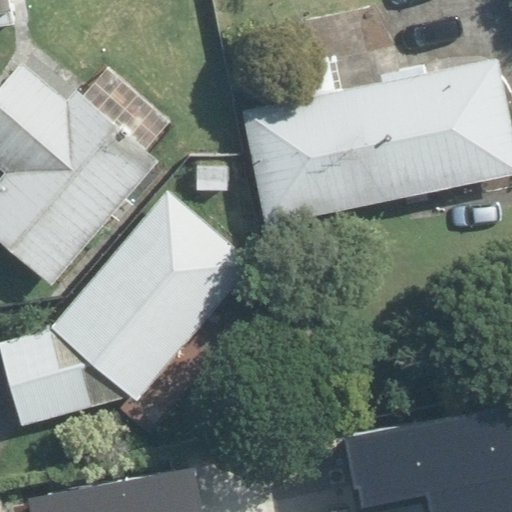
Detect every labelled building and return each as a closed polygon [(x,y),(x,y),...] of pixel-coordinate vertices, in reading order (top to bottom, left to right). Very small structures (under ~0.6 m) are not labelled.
[(20,0),(0,0),(0,24),(24,21),(20,0)] [(350,54),(246,77),(278,222),(511,170),(511,67),(509,53),(357,86),(350,54)] [(0,156),(14,168),(0,185),(0,224),(66,279),(171,155),(157,143),(175,121),(105,61),(74,97),(29,59),(0,93),(0,156)] [(179,184),(64,320),(62,325),(11,339),(34,421),(145,390),(152,396),(268,260),(179,184)] [(511,511),(511,411),(346,440),(357,507),(429,495),(432,511),(511,511)] [(32,506),(33,511),(202,511),(195,475),(32,506)]
